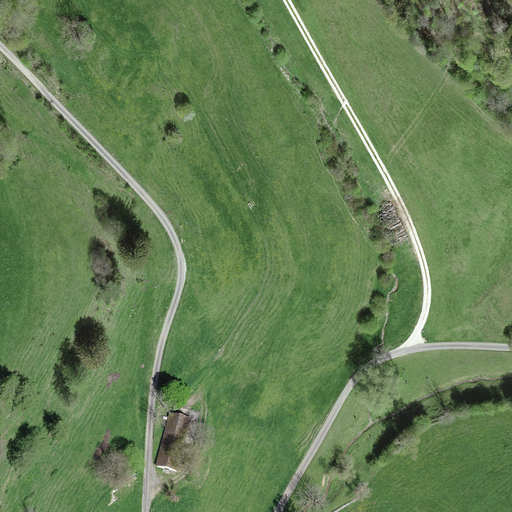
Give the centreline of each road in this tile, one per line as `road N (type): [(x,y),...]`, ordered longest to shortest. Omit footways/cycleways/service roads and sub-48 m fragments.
road 1 (unclassified): [(144,511),(156,368),(179,281),(172,234),(0,44)]
road 2 (track): [(409,348),(427,288),(418,248),(285,0)]
road 3 (unclassified): [(278,511),(369,364),(409,348),(511,347)]
